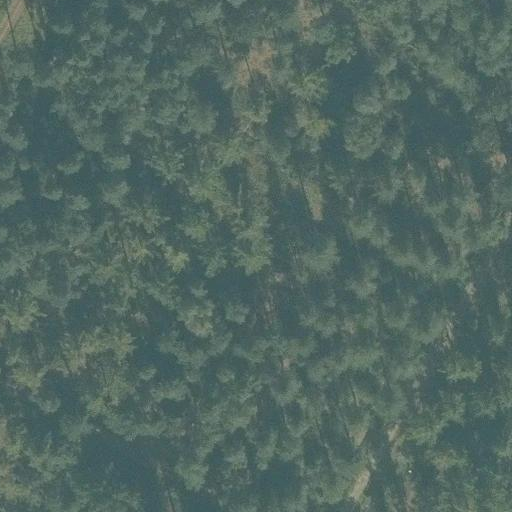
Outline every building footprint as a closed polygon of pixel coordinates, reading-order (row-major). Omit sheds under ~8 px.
[(187,53),(95,0),(76,0),(32,77),(138,138),(187,53)] [(100,201),(0,143),(0,257),(51,287),(100,201)] [(188,277),(129,384),(216,432),(274,325),(188,277)] [(511,324),(499,348),(511,355),(511,324)] [(511,511),(511,450),(457,419),(408,505),(420,511),(511,511)]
